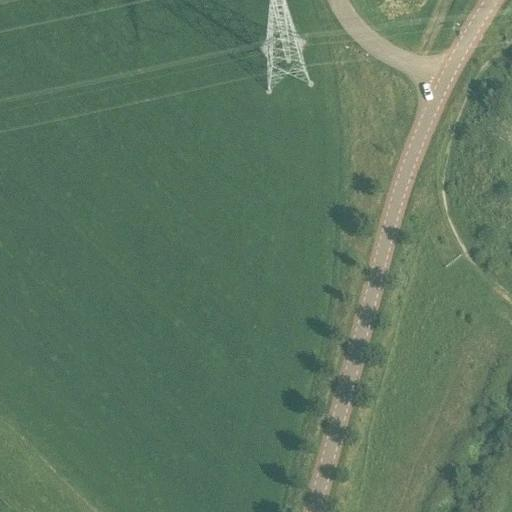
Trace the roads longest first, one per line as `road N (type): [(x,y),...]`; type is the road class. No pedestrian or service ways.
road 1 (unclassified): [(314,511),(409,160),(443,79)]
road 2 (unclassified): [(443,79),(365,41),(337,0)]
